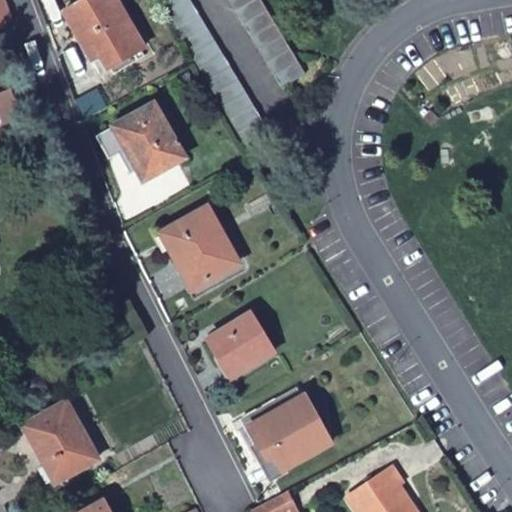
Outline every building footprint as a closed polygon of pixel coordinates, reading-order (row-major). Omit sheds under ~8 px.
[(1,0),(0,0),(0,28),(11,22),(1,0)] [(152,42),(121,0),(82,0),(67,11),(110,71),(152,42)] [(188,0),(173,0),(161,8),(245,145),(268,130),(188,0)] [(260,0),(228,0),(284,90),(307,76),(291,49),(260,0)] [(5,84),(0,85),(0,102),(11,98),(5,84)] [(11,98),(0,102),(0,117),(0,119),(17,112),(11,98)] [(183,165),(152,111),(114,132),(141,182),(157,172),(160,178),(183,165)] [(251,258),(220,204),(178,230),(174,224),(165,229),(168,235),(162,239),(192,291),(251,258)] [(274,358),(252,318),(213,341),(235,380),(274,358)] [(298,398),(293,388),(237,422),(267,475),(326,441),(301,396),(298,398)] [(97,457),(64,401),(21,424),(54,481),(97,457)] [(396,479),(386,464),(343,494),(355,511),(407,511),(388,484),(396,479)] [(300,511),(288,490),(250,511),(300,511)] [(112,511),(106,501),(105,498),(79,511),(112,511)]
